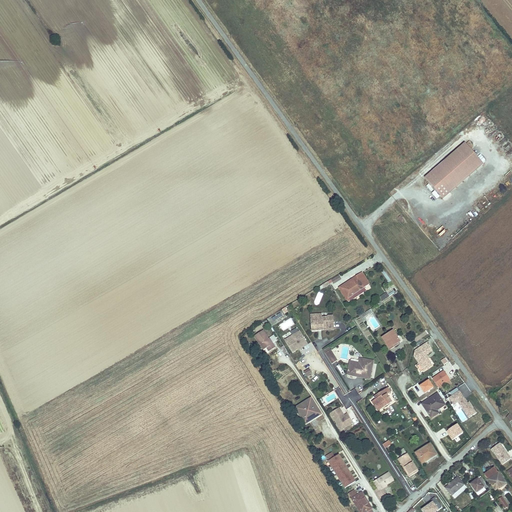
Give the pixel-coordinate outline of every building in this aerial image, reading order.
[(424,179),(442,200),(483,165),(465,144),(424,179)] [(334,284),(341,279),(338,275),(331,280),(334,284)] [(358,278),(342,288),(348,298),(364,287),(358,278)] [(318,316),(312,317),(313,332),(319,331),(319,330),(324,329),(324,331),(336,330),(334,315),(329,315),(329,317),(323,318),(318,318),(318,316)] [(302,348),(308,345),(300,331),(285,341),(292,352),(298,349),(300,348),(301,349),(302,348)] [(264,332),(256,338),(264,352),(268,350),(270,353),(277,349),(274,345),(273,346),(264,332)] [(382,340),(388,349),(397,343),(398,345),(401,342),(394,333),(382,340)] [(434,366),(428,356),(434,352),(429,344),(418,351),(416,357),(426,371),(434,366)] [(331,351),(325,354),(332,365),(337,361),(331,351)] [(364,379),(370,380),(374,361),(363,359),(362,366),(350,364),(348,376),(358,377),(358,376),(365,376),(364,379)] [(309,368),(303,372),(306,377),(312,373),(309,368)] [(443,373),(432,380),(438,389),(449,382),(443,373)] [(452,396),(449,398),(453,405),(458,403),(468,418),(476,413),(469,403),(468,404),(457,388),(449,393),(452,396)] [(381,398),(377,401),(374,403),(377,409),(381,406),(384,410),(393,404),(385,392),(379,396),(381,398)] [(431,419),(436,416),(434,412),(436,411),(444,405),(437,395),(422,405),(431,419)] [(312,399),(295,410),(303,423),(315,415),(317,418),(322,415),(312,399)] [(331,414),(333,417),(341,412),(339,409),(331,414)] [(341,412),(333,417),(341,431),(353,424),(348,415),(344,417),(341,412)] [(389,440),(382,445),(385,449),(392,444),(389,440)] [(501,444),(492,450),(502,464),(511,458),(501,444)] [(422,464),(426,462),(426,461),(428,459),(431,460),(437,456),(430,445),(416,454),(422,464)] [(419,473),(408,455),(398,461),(409,479),(419,473)] [(339,456),(328,463),(345,489),(356,483),(339,456)] [(494,468),(484,476),(495,491),(503,484),(500,481),(502,479),(494,468)] [(394,482),(389,473),(374,482),(378,489),(374,491),(380,501),(387,497),(383,489),(394,482)] [(457,478),(445,488),(451,496),(463,486),(457,478)] [(488,488),(481,478),(478,480),(477,479),(469,485),(476,494),(483,488),(484,490),(488,488)] [(348,495),(352,501),(358,497),(354,492),(348,495)] [(358,497),(352,501),(358,511),(373,511),(362,495),(358,497)] [(504,510),(509,507),(502,496),(497,499),(504,510)] [(432,502),(421,510),(422,511),(435,511),(442,508),(434,497),(430,500),(432,502)]
